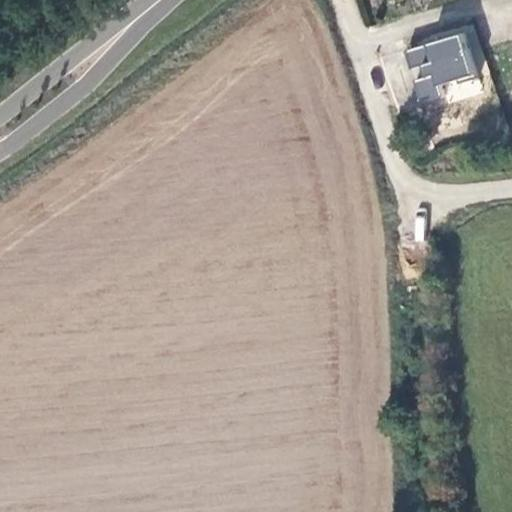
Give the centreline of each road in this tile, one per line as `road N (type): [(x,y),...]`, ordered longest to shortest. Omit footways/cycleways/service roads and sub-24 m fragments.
road 1 (track): [(345,0),(384,150),(405,184),(446,193),(511,189)]
road 2 (tertiary): [(0,124),(157,0)]
